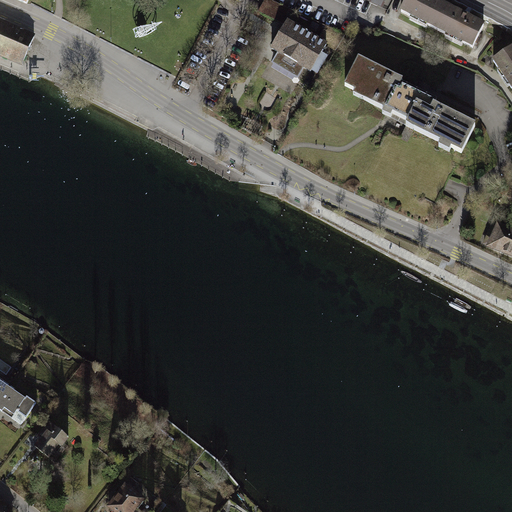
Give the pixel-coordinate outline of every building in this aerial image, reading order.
[(265,0),(260,12),(284,25),(291,11),(269,0),(265,0)] [(363,0),(381,8),(385,0),(363,0)] [(433,0),(407,0),(401,15),(474,51),(486,26),(433,0)] [(0,20),(0,58),(23,68),(36,36),(0,20)] [(323,53),(336,31),(326,25),(319,38),(287,20),(270,49),(277,53),(272,63),(297,78),(302,69),(310,74),(312,71),(317,75),(328,56),(323,53)] [(511,47),(494,60),(511,87),(511,47)] [(350,89),(397,113),(412,82),(366,58),(350,89)] [(486,125),(410,86),(394,119),(469,158),(486,125)] [(261,105),(271,111),(278,101),(268,94),(261,105)] [(511,227),(504,225),(494,250),(511,256),(511,227)] [(21,368),(0,354),(0,411),(27,431),(46,403),(13,380),(21,368)] [(82,440),(61,422),(40,446),(61,464),(82,440)] [(133,511),(146,497),(128,482),(109,505),(117,511),(133,511)]
